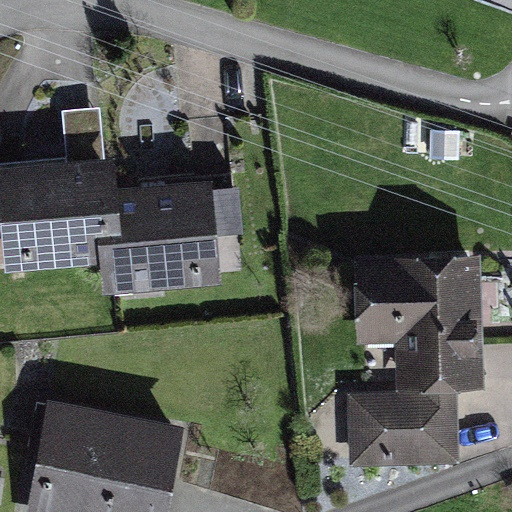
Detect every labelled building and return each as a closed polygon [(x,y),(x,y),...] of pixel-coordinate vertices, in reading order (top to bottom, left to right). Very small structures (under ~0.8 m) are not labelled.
[(434,0),(461,8),(463,0),(434,0)] [(0,179),(0,282),(99,273),(93,205),(89,171),(0,179)] [(99,273),(102,307),(211,297),(201,195),(93,205),(99,273)] [(480,386),(474,250),(352,255),(355,338),(394,336),(396,382),(357,384),(361,465),(454,461),(450,387),(480,386)] [(160,511),(178,417),(46,393),(24,511),(160,511)]
